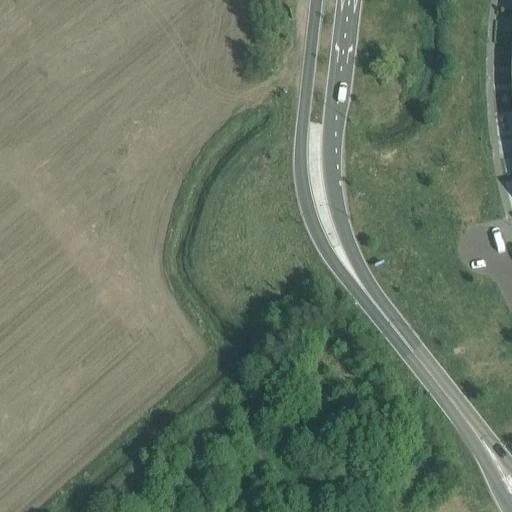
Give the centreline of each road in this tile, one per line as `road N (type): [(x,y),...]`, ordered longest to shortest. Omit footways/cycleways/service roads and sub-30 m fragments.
road 1 (tertiary): [(316,0),(299,173),(327,253),(350,272)]
road 2 (tertiary): [(350,272),(332,192),(350,0)]
road 3 (tertiary): [(511,490),(350,272)]
